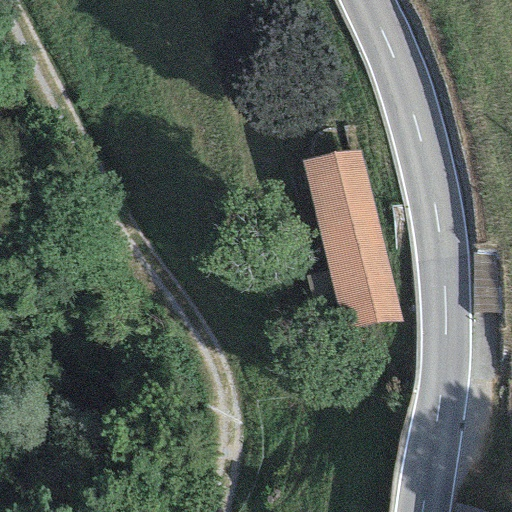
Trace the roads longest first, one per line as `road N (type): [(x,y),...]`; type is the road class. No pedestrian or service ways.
road 1 (track): [(216,511),(225,424),(213,354),(113,218),(0,9)]
road 2 (tertiary): [(427,511),(448,349),(447,240),(437,185),(368,0)]
